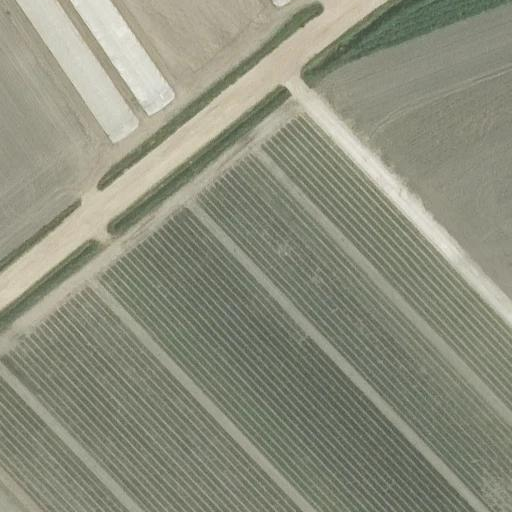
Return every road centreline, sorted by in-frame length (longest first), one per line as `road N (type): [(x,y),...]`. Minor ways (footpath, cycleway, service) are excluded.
road 1 (track): [(0,293),(372,0)]
road 2 (track): [(511,313),(279,70)]
